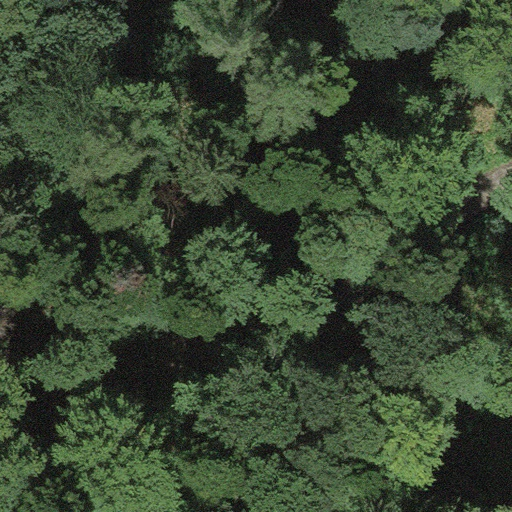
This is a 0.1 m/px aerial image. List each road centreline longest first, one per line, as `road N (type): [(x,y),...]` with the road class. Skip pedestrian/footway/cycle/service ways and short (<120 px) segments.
road 1 (track): [(172,511),(227,426),(447,256),(511,234)]
road 2 (track): [(132,0),(0,76)]
